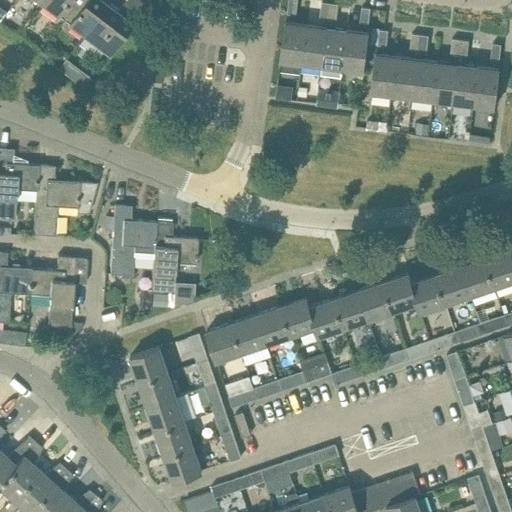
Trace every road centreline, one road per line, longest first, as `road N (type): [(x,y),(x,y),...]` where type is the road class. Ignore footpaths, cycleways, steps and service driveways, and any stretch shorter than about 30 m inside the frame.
road 1 (unclassified): [(220,195),(285,215),(358,220),(432,212),(511,188)]
road 2 (residential): [(0,240),(86,245),(96,258),(89,336),(38,380)]
road 3 (residential): [(220,195),(0,107)]
road 4 (residential): [(220,195),(243,140),(263,0)]
road 5 (residential): [(138,491),(38,380)]
